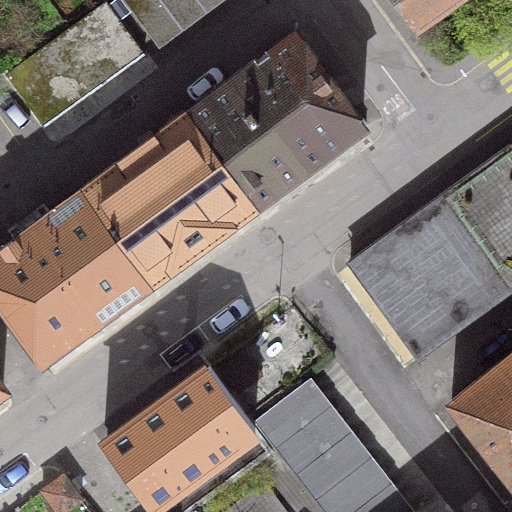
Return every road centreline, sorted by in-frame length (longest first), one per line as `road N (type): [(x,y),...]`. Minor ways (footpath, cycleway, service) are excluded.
road 1 (residential): [(281,247),(483,511)]
road 2 (residential): [(281,247),(48,410)]
road 3 (residential): [(434,136),(281,247)]
road 4 (residential): [(434,136),(336,0)]
